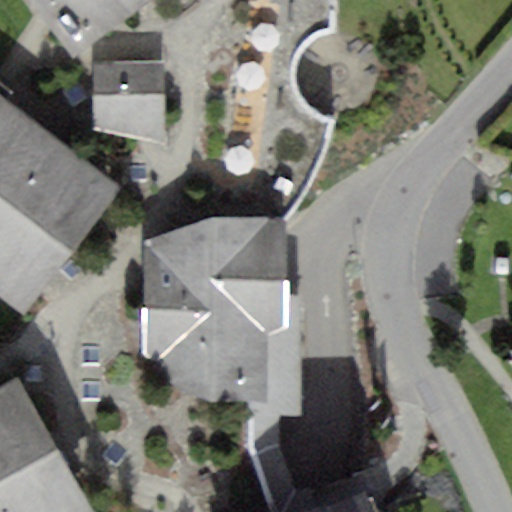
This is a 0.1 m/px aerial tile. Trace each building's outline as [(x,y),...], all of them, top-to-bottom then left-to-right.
[(32,0),(34,2),(71,53),(145,0),(32,0)] [(166,63),(93,63),(93,155),(166,155),(166,63)] [(0,100),(0,296),(26,315),(119,188),(0,100)] [(212,217),(142,244),(146,362),(156,363),(157,385),(208,403),(268,404),(267,376),(267,329),(285,318),(285,300),(285,264),(282,238),(280,217),(212,217)] [(0,511),(95,511),(15,377),(0,385),(0,511)] [(372,511),(366,492),(308,511),(372,511)]
